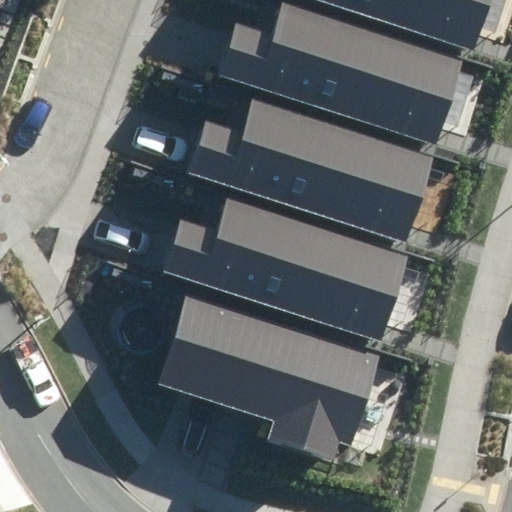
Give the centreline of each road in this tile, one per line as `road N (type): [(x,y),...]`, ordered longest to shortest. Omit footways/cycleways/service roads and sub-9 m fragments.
road 1 (residential): [(103,0),(45,158),(0,196)]
road 2 (residential): [(106,511),(38,421),(0,346)]
